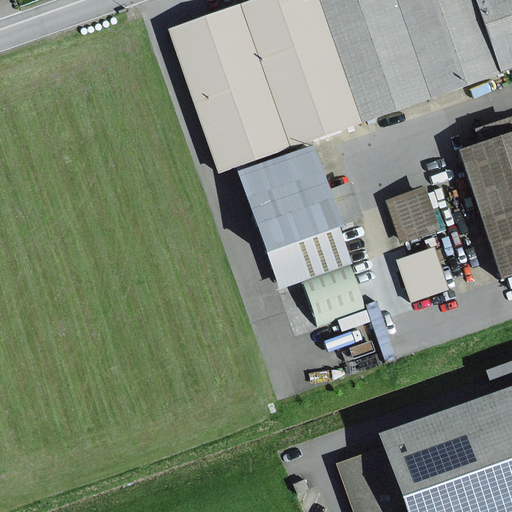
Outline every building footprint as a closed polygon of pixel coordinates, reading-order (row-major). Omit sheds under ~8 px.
[(511,0),(256,0),(166,32),(217,177),(511,72),(511,0)] [(511,135),(454,154),(497,282),(511,277),(511,135)] [(309,149),(233,176),(262,258),(265,257),(338,232),(337,229),(325,194),(309,149)] [(349,185),(325,194),(337,229),(361,220),(349,185)] [(423,190),(383,203),(398,246),(437,232),(423,190)] [(338,232),(265,257),(277,292),(300,284),(348,267),(350,267),(338,232)] [(433,250),(395,262),(409,306),(447,293),(433,250)] [(348,267),(300,284),(315,327),(364,310),(348,267)] [(511,511),(511,391),(375,439),(379,452),(335,468),(350,511),(511,511)]
